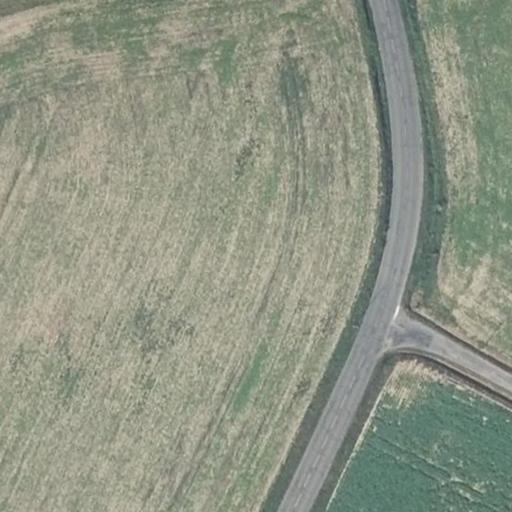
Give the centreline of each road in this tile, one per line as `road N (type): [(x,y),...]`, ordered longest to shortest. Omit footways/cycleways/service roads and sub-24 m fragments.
road 1 (secondary): [(384,0),(403,97),(404,220),(383,319)]
road 2 (secondary): [(383,319),(295,511)]
road 3 (unclassified): [(383,319),(511,388)]
